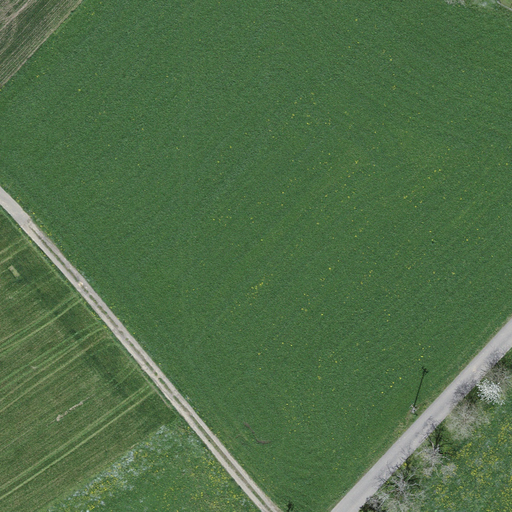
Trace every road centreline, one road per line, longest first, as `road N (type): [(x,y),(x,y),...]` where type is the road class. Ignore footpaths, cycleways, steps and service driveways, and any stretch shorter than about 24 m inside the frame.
road 1 (track): [(0,192),(272,511)]
road 2 (unclassified): [(347,511),(511,329)]
